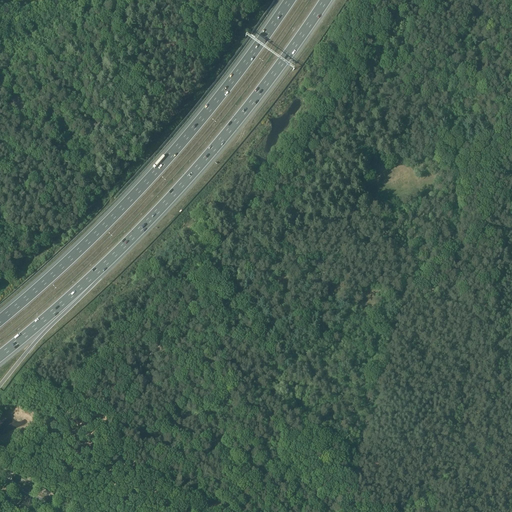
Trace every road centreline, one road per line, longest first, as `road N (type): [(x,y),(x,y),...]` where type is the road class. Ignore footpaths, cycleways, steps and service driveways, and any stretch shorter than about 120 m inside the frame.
road 1 (track): [(4,480),(139,315),(209,255),(268,182),(304,131),(335,40),(361,0)]
road 2 (motorway): [(0,355),(155,213),(325,0)]
road 3 (motorway): [(289,0),(132,197),(0,320)]
